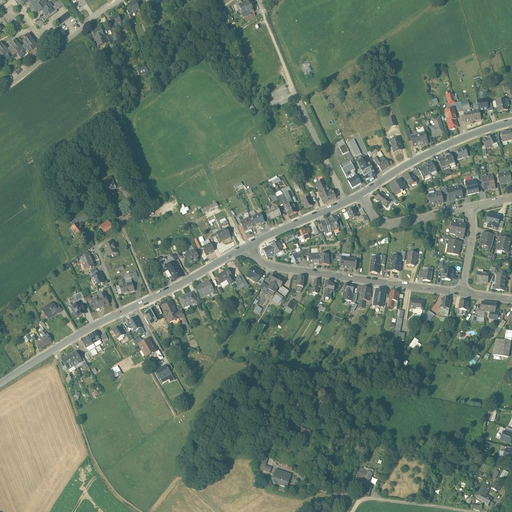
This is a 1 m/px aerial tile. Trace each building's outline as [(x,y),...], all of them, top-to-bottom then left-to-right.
[(15,0),(17,2),(18,1),(21,4),(22,3),(24,5),(28,1),(31,5),(30,6),(33,9),(32,10),(35,14),(38,12),(39,13),(41,11),(43,13),(42,13),(45,17),(48,15),(49,16),(49,15),(53,12),(51,9),(53,8),(52,6),(49,3),(47,4),(44,0),(43,1),(42,0),(15,0)] [(63,6),(58,0),(56,2),(56,3),(52,6),(53,8),(51,9),(53,12),(49,15),(50,17),(57,12),(56,11),(63,6)] [(75,14),(64,0),(58,0),(63,6),(68,12),(71,17),(75,14)] [(136,1),(132,2),(133,4),(128,6),(131,14),(139,10),(136,1)] [(250,2),(243,4),(240,1),(233,7),(235,13),(241,10),(244,17),(250,15),(250,13),(254,12),(250,2)] [(68,12),(54,23),(58,27),(71,17),(68,12)] [(250,15),(244,17),(246,23),(251,21),(256,17),(254,12),(250,13),(250,15)] [(118,15),(114,16),(115,17),(110,19),(113,27),(121,24),(118,15)] [(101,28),(98,29),(98,30),(92,32),(95,40),(104,37),(101,28)] [(32,42),(30,39),(27,41),(26,40),(23,43),(25,46),(22,48),(25,51),(26,51),(28,54),(31,52),(32,52),(35,50),(36,51),(40,49),(37,45),(36,46),(33,42),(32,42)] [(18,45),(15,42),(12,44),(11,43),(8,45),(10,48),(8,50),(10,54),(11,53),(14,56),(17,54),(17,55),(21,52),(22,54),(25,51),(22,48),(21,48),(19,44),(18,45)] [(4,47),(3,48),(1,44),(0,44),(0,58),(2,57),(3,57),(6,55),(7,56),(10,54),(8,50),(7,51),(4,47)] [(509,83),(502,85),(505,93),(511,91),(509,83)] [(453,95),(449,96),(449,93),(446,94),(447,97),(449,105),(455,104),(453,95)] [(486,100),(477,102),(478,107),(479,112),(488,111),(487,104),(486,100)] [(507,100),(497,102),(496,103),(493,103),(493,104),(494,108),(495,109),(497,108),(498,114),(508,112),(507,107),(509,107),(507,100)] [(468,102),(461,103),(462,111),(463,112),(470,110),(468,105),(468,102)] [(478,107),(473,108),(474,113),(471,114),(470,110),(463,112),(464,115),(465,125),(481,122),(479,112),(478,107)] [(451,110),(447,111),(447,112),(445,112),(446,116),(445,117),(446,119),(447,120),(448,123),(455,121),(456,121),(453,110),(451,111),(451,110)] [(394,118),(388,119),(390,128),(396,126),(394,118)] [(440,118),(433,120),(435,127),(431,129),(433,139),(441,137),(441,136),(444,135),(440,118)] [(455,121),(448,123),(447,123),(448,127),(449,128),(450,131),(452,130),(452,131),(455,130),(457,129),(456,126),(456,124),(455,121)] [(424,133),(417,135),(420,146),(428,144),(425,133),(424,133)] [(511,133),(501,135),(502,143),(506,142),(506,143),(511,142),(511,139),(511,135),(511,133)] [(410,137),(413,148),(420,146),(417,135),(410,137)] [(493,137),(482,142),(486,150),(497,145),(493,138),(493,137)] [(399,139),(390,142),(394,154),(402,151),(399,139)] [(354,140),(348,143),(355,158),(361,155),(354,140)] [(345,145),(339,148),(343,155),(349,153),(345,145)] [(465,150),(457,153),(458,155),(460,161),(464,159),(464,160),(468,158),(465,150)] [(452,159),(450,156),(444,158),(449,169),(455,167),(454,164),(452,159)] [(386,161),(382,158),(380,160),(378,157),(374,160),(382,173),(390,168),(385,161),(386,161)] [(367,158),(358,162),(361,169),(358,171),(357,173),(359,176),(362,174),(366,182),(376,177),(367,158)] [(444,158),(437,161),(440,167),(442,172),(449,169),(444,158)] [(352,164),(342,169),(347,179),(350,177),(351,179),(354,178),(356,177),(354,174),(355,171),(352,164)] [(432,164),(431,164),(425,168),(430,178),(437,175),(435,170),(432,164)] [(430,178),(425,168),(418,171),(421,177),(424,182),(430,178)] [(509,173),(499,175),(499,177),(500,183),(501,186),(511,183),(509,173)] [(412,175),(405,179),(410,188),(417,184),(414,179),(412,175)] [(356,177),(354,178),(351,179),(352,180),(348,182),(352,189),(361,185),(356,176),(356,177)] [(492,176),(487,178),(490,191),(495,190),(494,184),(493,178),(492,176)] [(479,181),(478,177),(473,178),(474,180),(465,182),(468,196),(479,193),(477,186),(480,186),(479,181)] [(111,178),(102,182),(105,188),(106,187),(108,193),(116,189),(115,187),(111,178)] [(487,178),(482,179),(482,180),(483,187),(485,192),(490,191),(487,178)] [(329,191),(324,180),(315,184),(325,205),(336,199),(332,190),(329,191)] [(402,186),(399,182),(390,187),(396,197),(401,194),(401,195),(403,194),(402,194),(405,192),(402,186)] [(463,199),(460,187),(447,190),(450,202),(463,199)] [(288,193),(284,194),(286,200),(287,202),(293,215),(297,213),(293,204),(291,201),(288,193)] [(441,193),(435,194),(437,205),(443,204),(442,198),(441,193)] [(388,200),(380,194),(375,200),(386,209),(391,202),(388,200)] [(428,196),(429,201),(431,207),(437,205),(435,194),(428,196)] [(310,197),(302,201),(306,209),(313,206),(312,203),(313,203),(310,197)] [(287,202),(286,200),(283,202),(285,207),(285,208),(289,217),(293,215),(287,202)] [(216,203),(202,211),(203,215),(218,207),(216,203)] [(155,205),(145,212),(147,216),(153,213),(158,209),(155,205)] [(180,207),(183,215),(190,212),(188,208),(185,209),(184,205),(180,207)] [(277,208),(267,213),(271,220),(281,216),(277,208)] [(354,209),(347,212),(351,221),(358,218),(358,216),(357,213),(356,213),(354,209)] [(85,214),(71,224),(74,228),(69,232),(76,240),(85,234),(79,227),(89,220),(85,214)] [(248,214),(242,217),(244,222),(240,223),(244,232),(255,228),(251,219),(248,214)] [(261,214),(251,219),(255,228),(265,223),(261,214)] [(500,217),(488,215),(486,222),(489,223),(488,228),(493,229),(493,228),(497,229),(497,228),(499,222),(500,217)] [(334,218),(328,221),(332,232),(339,229),(336,223),(334,218)] [(328,221),(321,224),(322,225),(324,230),(326,235),(327,237),(332,235),(331,234),(333,233),(332,232),(328,221)] [(113,229),(108,222),(100,228),(105,234),(113,229)] [(452,223),(452,222),(450,234),(464,237),(466,225),(458,224),(452,223)] [(227,229),(222,232),(220,229),(216,231),(217,234),(216,234),(221,243),(225,241),(224,240),(230,237),(227,229)] [(308,229),(301,232),(296,234),(298,239),(303,237),(305,241),(310,239),(308,235),(310,234),(308,229)] [(490,235),(483,233),(480,246),(491,249),(494,236),(490,235)] [(503,238),(500,237),(500,238),(497,250),(507,253),(511,240),(503,238)] [(209,240),(204,242),(200,244),(199,244),(201,249),(202,248),(205,255),(214,251),(211,244),(209,240)] [(461,243),(451,241),(449,241),(446,253),(459,256),(461,243)] [(283,251),(279,242),(271,246),(275,255),(283,251)] [(113,243),(105,246),(107,252),(106,253),(107,256),(109,256),(109,257),(117,254),(113,243)] [(271,246),(263,250),(267,259),(275,255),(271,246)] [(299,249),(291,252),(293,256),(289,258),(292,264),(296,262),(295,261),(300,258),(301,261),(304,260),(299,249)] [(194,250),(184,256),(190,266),(198,261),(197,259),(199,258),(194,250)] [(418,254),(409,253),(407,266),(414,267),(415,261),(417,262),(417,260),(418,254)] [(397,254),(395,262),(392,261),(390,271),(399,272),(401,263),(401,260),(402,255),(397,254)] [(90,257),(81,260),(85,272),(90,270),(91,270),(92,270),(91,269),(94,268),(90,257)] [(342,257),(341,261),(340,268),(348,269),(349,258),(342,257)] [(357,259),(349,258),(348,269),(356,270),(357,263),(357,260),(357,259)] [(380,259),(372,258),(370,272),(378,273),(379,265),(380,259)] [(183,277),(174,262),(166,266),(165,265),(162,267),(165,272),(168,271),(175,282),(183,277)] [(453,271),(447,270),(447,268),(443,267),(442,280),(450,281),(451,278),(452,278),(453,271)] [(263,274),(253,268),(247,277),(256,283),(257,282),(258,282),(261,278),(263,274)] [(432,269),(428,268),(427,272),(424,272),(423,278),(422,280),(431,282),(432,269)] [(228,270),(222,274),(226,281),(228,280),(229,280),(228,281),(230,285),(235,283),(234,281),(235,280),(228,270)] [(136,271),(129,273),(131,278),(130,278),(131,279),(138,277),(136,271)] [(489,274),(477,273),(476,282),(488,284),(489,274)] [(507,275),(499,274),(499,273),(497,273),(495,290),(504,292),(507,275)] [(93,278),(92,278),(93,280),(92,280),(94,286),(96,285),(97,287),(104,284),(100,274),(99,275),(93,278)] [(226,281),(222,274),(216,278),(220,285),(226,281)] [(285,281),(274,275),(270,283),(271,283),(269,287),(268,289),(275,293),(278,287),(281,288),(281,287),(285,281)] [(235,280),(234,281),(235,283),(238,288),(243,284),(245,287),(248,285),(242,276),(235,280)] [(305,278),(297,277),(297,281),(293,281),(292,290),(296,291),(295,292),(300,293),(304,288),(305,278)] [(264,280),(261,278),(258,282),(257,282),(256,283),(261,286),(263,283),(264,280)] [(132,283),(125,284),(124,281),(119,282),(120,286),(119,286),(122,295),(135,291),(132,283)] [(212,289),(209,282),(197,288),(201,298),(212,292),(214,292),(212,289)] [(335,285),(331,284),(331,282),(326,282),(325,290),(324,297),(331,298),(332,291),(334,292),(335,285)] [(354,286),(345,285),(343,299),(351,301),(353,294),(354,286)] [(288,292),(281,287),(281,288),(278,292),(285,296),(285,297),(288,292)] [(370,289),(362,287),(361,293),(360,299),(360,304),(359,304),(358,307),(363,308),(365,300),(368,301),(369,297),(371,297),(371,294),(369,294),(370,289)] [(384,291),(376,290),(374,298),(383,300),(383,298),(385,298),(385,294),(384,294),(384,291)] [(278,292),(278,291),(275,295),(276,296),(281,299),(282,300),(285,296),(278,292)] [(399,293),(391,292),(390,295),(388,295),(388,298),(390,299),(389,301),(388,307),(393,307),(394,302),(397,302),(399,293)] [(81,293),(73,297),(77,305),(80,303),(79,301),(84,299),(81,293)] [(192,293),(180,299),(184,309),(196,303),(197,303),(195,299),(192,293)] [(104,294),(100,296),(101,298),(92,302),(95,310),(99,308),(100,308),(104,307),(104,306),(109,304),(105,297),(104,294)] [(450,301),(442,299),(440,308),(441,308),(440,311),(440,313),(444,314),(444,312),(448,313),(449,309),(450,301)] [(291,300),(287,306),(292,310),(297,303),(291,300)] [(420,302),(410,300),(409,309),(423,311),(424,304),(420,304),(420,302)] [(468,303),(460,302),(459,311),(458,315),(465,316),(466,312),(467,312),(468,303)] [(52,303),(42,311),(48,320),(58,312),(59,312),(55,308),(52,303)] [(77,305),(73,307),(76,313),(74,314),(76,319),(78,318),(86,314),(84,312),(85,311),(82,306),(80,303),(77,305)] [(177,314),(172,303),(162,307),(169,324),(179,319),(176,314),(177,314)] [(496,305),(487,303),(486,313),(491,314),(490,319),(493,320),(496,320),(497,314),(495,314),(496,305)] [(177,314),(176,314),(179,319),(179,320),(185,317),(182,311),(177,314)] [(434,316),(428,311),(422,320),(426,323),(428,320),(430,322),(434,316)] [(155,312),(147,316),(153,326),(160,322),(155,312)] [(399,318),(397,318),(397,319),(393,336),(398,337),(399,337),(400,332),(402,319),(399,318)] [(135,319),(127,324),(129,328),(131,327),(134,333),(141,329),(135,319)] [(125,336),(120,328),(113,332),(118,340),(125,336)] [(51,343),(44,331),(40,333),(43,338),(40,339),(45,347),(51,343)] [(96,332),(88,336),(94,345),(101,341),(96,332)] [(94,345),(88,336),(81,341),(82,343),(81,344),(83,346),(84,346),(86,350),(94,345)] [(37,341),(35,337),(31,339),(35,346),(34,347),(35,348),(36,347),(38,351),(45,347),(40,339),(37,341)] [(417,342),(418,340),(414,337),(409,345),(417,350),(421,344),(417,342)] [(511,342),(496,340),(493,355),(508,358),(511,342)] [(156,353),(149,341),(141,346),(147,356),(151,354),(151,356),(156,353)] [(90,352),(85,356),(88,361),(94,358),(90,352)] [(79,359),(75,353),(69,357),(75,367),(82,363),(79,359)] [(69,357),(63,360),(66,366),(66,367),(68,371),(75,367),(69,357)] [(116,379),(123,375),(118,367),(111,371),(116,379)] [(166,367),(156,373),(160,381),(171,375),(169,372),(167,367),(166,367)] [(487,419),(494,421),(496,413),(489,411),(487,419)] [(314,430),(301,425),(297,432),(311,438),(314,430)] [(504,432),(503,434),(502,434),(500,437),(501,438),(500,440),(510,444),(511,438),(511,435),(510,435),(504,432)] [(511,451),(505,450),(505,452),(503,452),(502,456),(503,457),(503,458),(511,460),(511,451)] [(377,474),(362,467),(358,476),(366,480),(365,481),(373,485),(377,474)] [(294,475),(277,469),(273,484),(289,489),(294,475)] [(509,474),(503,471),(499,478),(505,481),(509,474)] [(467,485),(462,482),(459,487),(465,490),(467,485)] [(500,486),(495,483),(491,488),(497,492),(500,486)] [(484,484),(475,499),(488,506),(492,499),(486,495),(490,488),(484,484)]
